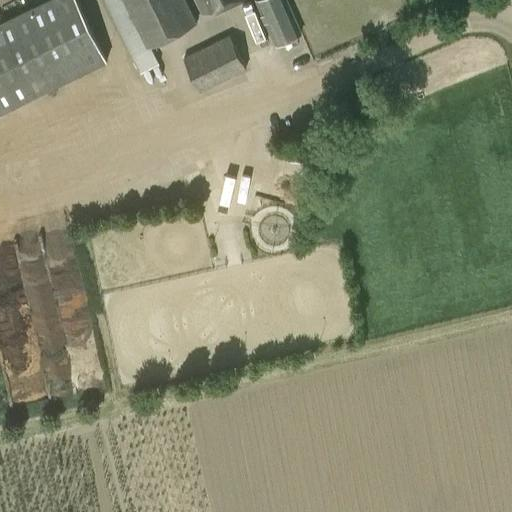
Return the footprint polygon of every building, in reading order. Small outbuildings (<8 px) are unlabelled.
[(0,112),(108,59),(78,0),(47,0),(0,23),(0,112)] [(161,65),(151,45),(198,22),(187,0),(194,0),(201,15),(233,0),(103,0),(139,75),(161,65)] [(288,0),(255,0),(275,45),(302,33),(288,0)] [(228,34),(184,57),(200,92),(247,68),(228,34)] [(70,210),(82,160),(68,157),(57,207),(70,210)] [(223,184),(252,185),(253,162),(225,160),(223,184)]
